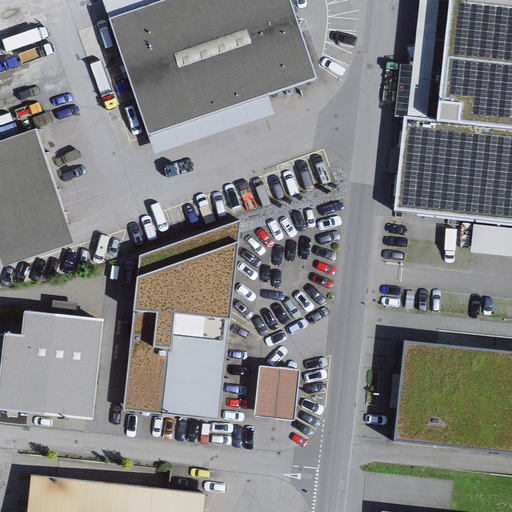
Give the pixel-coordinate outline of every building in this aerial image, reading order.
[(150,139),(318,82),(289,0),(187,0),(111,26),(150,139)] [(301,0),(314,35),(359,19),(352,0),(301,0)] [(511,229),(511,0),(418,0),(395,217),(474,226),(511,229)] [(0,257),(4,269),(76,244),(36,133),(0,146),(0,257)] [(217,421),(240,221),(140,256),(122,411),(217,421)] [(511,229),(474,226),(471,253),(511,256),(511,229)] [(0,410),(92,421),(103,325),(28,316),(25,341),(0,337),(0,410)] [(511,352),(405,341),(394,440),(511,452),(511,352)] [(293,423),(299,376),(262,371),(256,419),(293,423)] [(203,511),(205,498),(36,481),(33,511),(203,511)]
